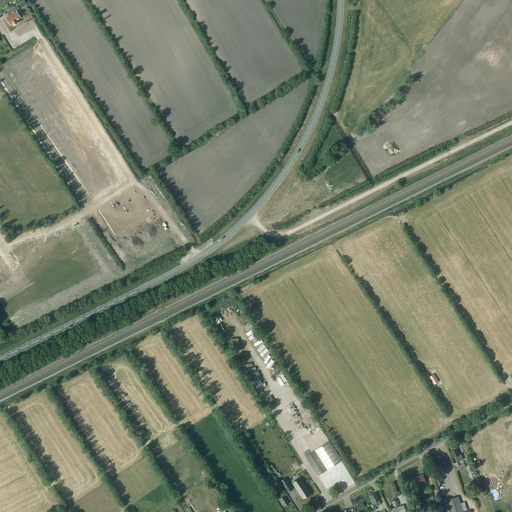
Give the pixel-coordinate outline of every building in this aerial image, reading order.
[(9,16),(6,18),(10,24),(12,23),(13,25),(18,22),(17,20),(21,18),(17,11),(20,9),(17,6),(10,10),(13,13),(9,16)] [(87,148),(91,154),(101,148),(96,141),(88,146),(85,142),(86,141),(82,144),(85,149),(87,148)] [(105,154),(95,161),(100,167),(102,166),(104,169),(109,166),(107,162),(109,161),(105,154)] [(82,175),(80,171),(78,167),(73,170),(78,178),(82,175)] [(107,187),(119,179),(115,172),(109,176),(107,173),(102,176),(104,179),(102,180),(107,187)] [(434,385),(438,382),(433,374),(429,377),(434,385)] [(329,441),(314,450),(316,453),(326,470),(327,470),(342,460),(329,441)] [(463,460),(461,454),(459,455),(456,449),(450,451),(453,458),(455,457),(457,462),(463,460)] [(314,450),(305,456),(317,476),(327,470),(326,470),(316,453),(314,450)] [(446,463),(443,456),(441,457),(440,457),(439,457),(438,458),(439,462),(437,463),(441,473),(442,473),(443,476),(448,474),(446,471),(449,470),(446,463)] [(425,483),(423,476),(412,479),(415,486),(425,483)] [(442,476),(434,478),(437,487),(441,485),(440,482),(440,480),(443,479),(442,476)] [(285,478),(280,481),(288,493),(293,489),(285,478)] [(301,480),(294,484),(304,498),(310,494),(307,489),(305,486),(301,480)] [(401,495),(397,486),(396,482),(392,483),(393,488),(396,497),(401,495)] [(432,491),(430,486),(424,488),(426,493),(428,492),(431,502),(427,504),(428,508),(435,505),(431,491),(432,491)] [(283,495),(281,493),(276,496),(282,504),(283,504),(285,506),(288,503),(283,495)] [(381,504),(375,493),(370,496),(372,500),(371,500),(373,503),(371,504),(374,508),(381,504)] [(463,511),(458,496),(446,500),(445,499),(442,500),(446,511),(463,511)]
